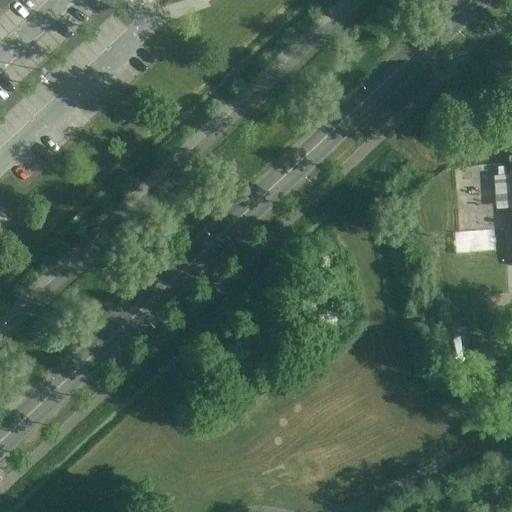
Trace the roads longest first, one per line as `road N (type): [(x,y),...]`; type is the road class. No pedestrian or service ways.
road 1 (secondary): [(472,0),(0,441)]
road 2 (residential): [(0,167),(153,21),(133,0)]
